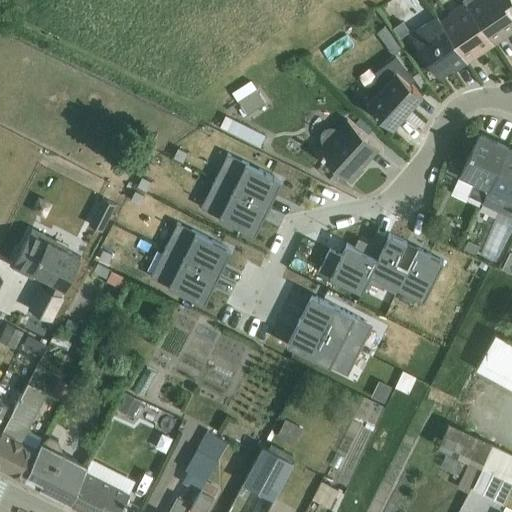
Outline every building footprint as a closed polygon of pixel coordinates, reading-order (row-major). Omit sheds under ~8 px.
[(466,4),(493,45),(511,32),(511,17),(504,6),(511,0),(463,0),(466,4)] [(440,21),(467,63),(493,45),(466,4),(440,21)] [(467,63),(440,21),(437,16),(409,34),(439,79),(453,69),(454,71),(467,63)] [(385,28),(378,34),(381,38),(380,39),(390,52),(398,45),(385,28)] [(312,42),(318,56),(344,44),(338,30),(312,42)] [(419,91),(411,79),(396,56),(375,72),(379,79),(370,88),(376,95),(367,104),(392,130),(422,97),(419,91)] [(411,79),(419,91),(427,86),(419,73),(411,79)] [(256,89),(238,102),(247,116),(266,103),(256,89)] [(225,116),(219,128),(259,149),(260,146),(265,136),(225,116)] [(321,143),(314,151),(351,184),(363,171),(359,167),(365,160),(366,161),(378,149),(344,118),(334,128),(332,128),(329,128),(325,129),(321,133),(320,139),(321,143)] [(481,202),(508,148),(478,135),(458,178),(473,185),(468,196),(481,202)] [(511,150),(508,148),(481,202),(481,204),(498,212),(511,218),(511,216),(511,150)] [(215,151),(192,207),(248,230),(271,175),(215,151)] [(89,194),(79,219),(94,225),(104,199),(89,194)] [(511,216),(511,218),(498,212),(481,254),(496,261),(511,230),(511,216)] [(165,219),(141,279),(199,302),(224,242),(165,219)] [(384,287),(412,302),(435,257),(369,223),(359,243),(340,233),(331,249),(320,244),(307,269),(376,304),(384,287)] [(448,223),(442,235),(457,243),(463,230),(448,223)] [(511,254),(510,253),(502,269),(511,274),(511,254)] [(50,257),(21,313),(48,327),(77,272),(50,257)] [(111,272),(106,282),(122,291),(127,280),(125,279),(111,272)] [(277,345),(337,372),(362,317),(302,289),(277,345)] [(7,324),(0,336),(0,341),(15,350),(24,333),(7,324)] [(55,333),(50,341),(68,350),(72,343),(55,333)] [(511,343),(495,334),(475,369),(511,389),(511,343)] [(29,335),(23,344),(43,355),(47,346),(29,335)] [(146,368),(133,390),(143,396),(156,374),(146,368)] [(14,410),(0,436),(0,467),(25,479),(45,439),(28,430),(47,392),(28,382),(14,410)] [(125,393),(116,409),(132,417),(140,401),(125,393)] [(0,403),(0,436),(14,410),(0,403)] [(154,409),(148,422),(161,427),(167,415),(154,409)] [(285,419),(276,437),(294,446),(304,428),(285,419)] [(469,462),(481,468),(506,480),(511,482),(511,454),(449,424),(437,448),(469,462)] [(145,443),(155,448),(162,434),(152,429),(145,443)] [(202,489),(206,483),(227,442),(208,432),(182,482),(201,492),(202,489)] [(45,439),(25,479),(72,503),(86,471),(89,465),(63,452),(67,444),(48,435),(45,439)] [(263,446),(243,484),(273,499),(293,462),(263,446)] [(347,487),(362,450),(352,446),(336,483),(347,487)] [(446,456),(440,467),(457,477),(464,465),(446,456)] [(89,465),(86,471),(129,492),(134,482),(92,460),(89,465)] [(481,468),(469,462),(456,488),(468,494),(481,468)] [(86,471),(72,503),(89,511),(120,511),(130,493),(129,492),(86,471)] [(321,482),(312,499),(334,511),(343,494),(321,482)] [(194,504),(189,511),(205,511),(217,488),(206,483),(202,489),(201,492),(194,504)] [(189,511),(194,504),(178,496),(170,511),(189,511)]
